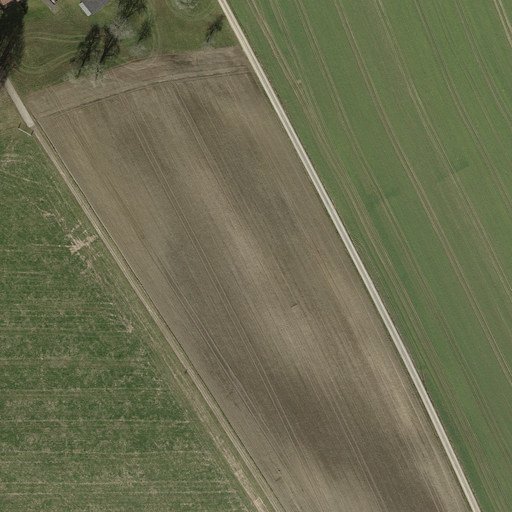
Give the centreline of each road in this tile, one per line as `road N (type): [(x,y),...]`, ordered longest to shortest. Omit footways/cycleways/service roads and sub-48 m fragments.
road 1 (track): [(221,0),(476,511)]
road 2 (track): [(0,70),(279,511)]
